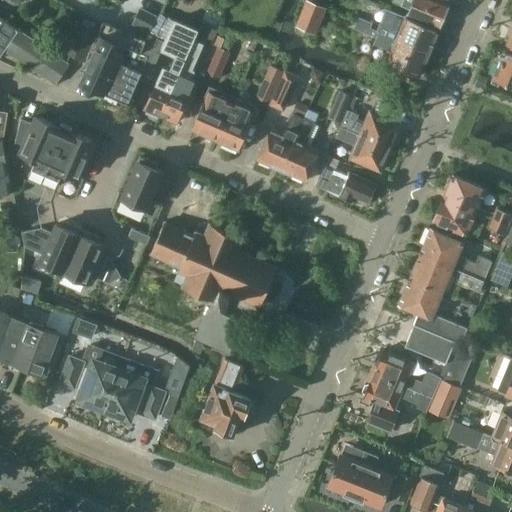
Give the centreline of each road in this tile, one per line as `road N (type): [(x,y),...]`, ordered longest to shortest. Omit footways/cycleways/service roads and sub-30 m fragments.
road 1 (residential): [(383,239),(0,71)]
road 2 (unclassified): [(272,511),(383,239)]
road 3 (residential): [(250,511),(0,404)]
road 4 (unclassified): [(383,239),(483,0)]
